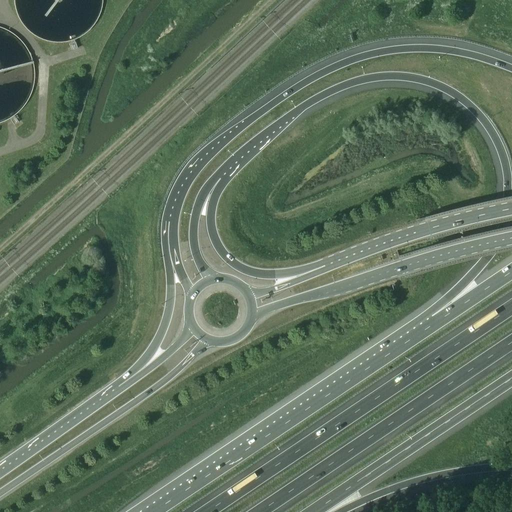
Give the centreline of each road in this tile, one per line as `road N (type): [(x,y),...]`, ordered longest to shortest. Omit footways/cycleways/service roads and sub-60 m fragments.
road 1 (motorway): [(239,157),(292,114),(359,80),(418,79),(467,103),(501,148),(506,211),(495,245),(436,322)]
road 2 (motorway): [(511,69),(416,49),(354,58),(316,75),(194,173),(172,227),(175,259)]
road 3 (track): [(272,0),(0,248)]
road 4 (motorway): [(511,308),(209,511)]
road 5 (motorway): [(436,322),(155,511)]
road 6 (motorway): [(260,511),(511,342)]
road 7 (primary): [(251,315),(511,237)]
road 8 (primary): [(0,493),(113,418),(208,340)]
road 9 (motorway): [(314,511),(511,378)]
road 10 (motorway): [(326,267),(255,273),(219,248),(210,210),(239,157)]
road 11 (primary): [(511,207),(426,228),(326,267)]
road 12 (motorway): [(341,511),(410,483),(511,466)]
road 13 (motorway): [(175,259),(158,342),(119,390)]
road 14 (motorway): [(215,280),(197,256),(193,222),(202,194),(239,157)]
road 15 (primary): [(119,390),(0,473)]
